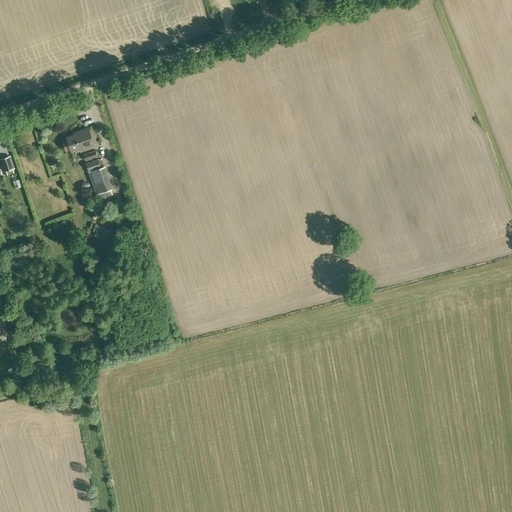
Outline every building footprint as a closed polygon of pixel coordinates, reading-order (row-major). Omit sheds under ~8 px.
[(66,137),(71,151),(93,144),(88,127),(73,132),(74,134),(66,137)] [(86,163),(98,159),(98,156),(97,152),(84,156),(86,163)] [(1,159),(5,171),(14,168),(11,156),(1,159)] [(97,161),(86,164),(88,170),(102,166),(101,161),(100,160),(97,161)] [(89,172),(96,194),(111,189),(104,167),(89,172)] [(96,235),(108,240),(112,230),(100,225),(96,235)]
